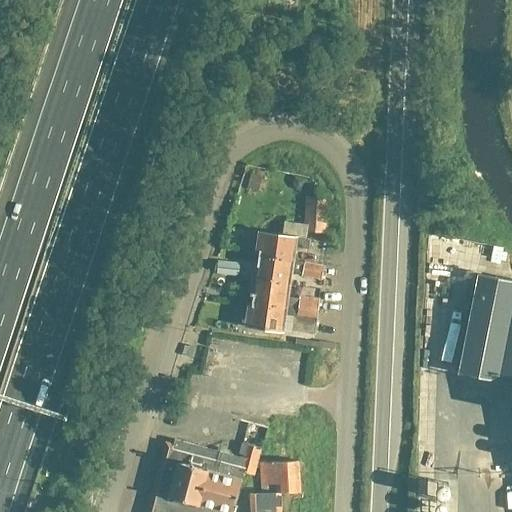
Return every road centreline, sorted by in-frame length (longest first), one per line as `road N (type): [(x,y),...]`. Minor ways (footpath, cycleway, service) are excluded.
road 1 (unclassified): [(105,511),(203,181),(222,151),(268,129),(315,139),(351,183),(342,511)]
road 2 (motorway): [(0,492),(165,0)]
road 3 (motorway): [(376,511),(402,0)]
road 4 (motorway): [(106,0),(0,311)]
